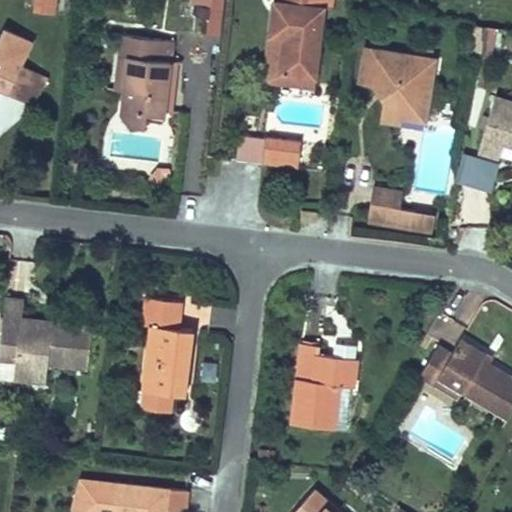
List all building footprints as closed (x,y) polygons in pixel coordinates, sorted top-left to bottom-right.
[(56,0),(33,0),(33,8),(55,10),(56,0)] [(223,0),(187,0),(188,1),(207,3),(204,31),(220,33),(223,0)] [(281,69),(314,72),(319,0),(331,1),(330,0),(270,0),(268,32),(283,33),(281,69)] [(0,84),(20,95),(32,67),(18,60),(30,37),(3,22),(0,27),(0,84)] [(140,49),(142,29),(118,26),(112,82),(123,83),(128,47),(140,49)] [(482,57),(504,57),(503,26),(481,27),(482,57)] [(167,67),(170,31),(142,29),(140,49),(128,47),(123,83),(121,105),(129,118),(144,120),(145,111),(162,112),(164,89),(173,90),(175,68),(167,67)] [(262,80),(314,83),(314,72),(281,69),(283,33),(268,32),(265,32),(262,80)] [(370,48),(365,76),(376,94),(374,112),(390,114),(391,109),(417,112),(427,48),(371,40),(370,48)] [(354,45),(349,72),(365,76),(370,48),(354,45)] [(44,73),(32,67),(20,95),(30,100),(44,73)] [(511,92),(488,85),(471,140),(490,146),(494,132),(511,137),(511,92)] [(264,135),(263,161),(297,163),(299,136),(264,135)] [(464,152),(457,181),(493,190),(500,161),(464,152)] [(372,185),(367,219),(413,226),(415,209),(398,206),(401,189),(372,185)] [(311,214),(311,218),(318,218),(318,203),(302,203),(301,213),(311,214)] [(435,212),(415,209),(413,226),(433,229),(435,212)] [(25,294),(7,291),(0,336),(18,338),(16,353),(14,369),(48,374),(51,355),(89,360),(94,324),(52,318),(51,324),(21,320),(25,294)] [(141,320),(150,321),(143,385),(172,388),(186,389),(193,325),(177,323),(180,297),(144,293),(141,320)] [(432,366),(500,408),(511,389),(511,372),(476,350),(479,345),(454,329),(446,342),(429,331),(410,363),(427,374),(432,366)] [(330,348),(354,351),(356,335),(332,333),(330,348)] [(18,338),(0,336),(0,338),(0,350),(16,353),(18,338)] [(328,421),(329,415),(334,376),(346,377),(351,378),(354,351),(330,348),(318,347),(319,338),(298,336),(289,417),(328,421)] [(341,416),(346,377),(334,376),(329,415),(341,416)] [(172,388),(143,385),(141,402),(171,405),(172,388)] [(171,511),(172,507),(190,510),(193,487),(174,485),(175,483),(83,474),(72,510),(80,511),(171,511)] [(343,511),(331,501),(335,497),(320,483),(293,511),(343,511)]
